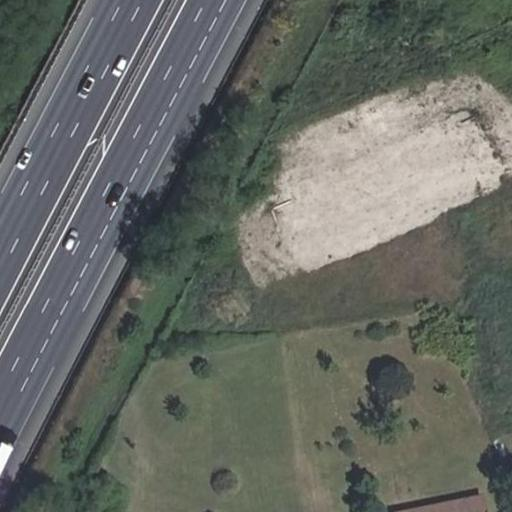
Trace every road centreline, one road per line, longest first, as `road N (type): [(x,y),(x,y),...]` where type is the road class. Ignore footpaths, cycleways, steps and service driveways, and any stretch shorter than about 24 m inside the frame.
road 1 (motorway): [(0,448),(223,0)]
road 2 (motorway): [(132,0),(0,254)]
